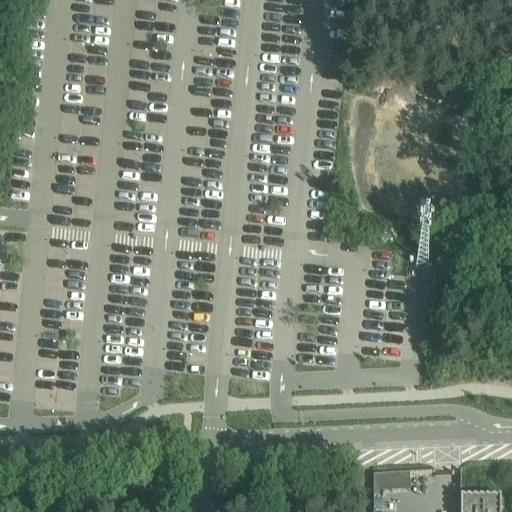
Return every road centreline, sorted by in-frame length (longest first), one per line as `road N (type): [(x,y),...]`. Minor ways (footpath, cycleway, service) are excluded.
road 1 (unclassified): [(511,431),(213,440)]
road 2 (unclassified): [(213,440),(19,461)]
